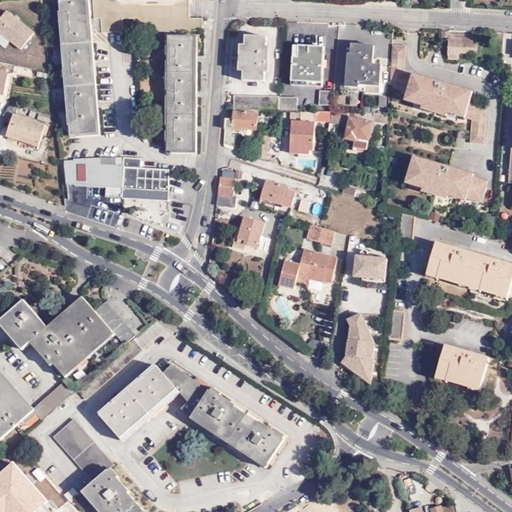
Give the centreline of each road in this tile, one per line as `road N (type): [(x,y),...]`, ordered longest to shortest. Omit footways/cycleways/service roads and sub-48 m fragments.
road 1 (unknown): [(50,440),(156,354),(172,351),(291,430),(292,445),(268,481),(274,500)]
road 2 (primary): [(376,415),(310,379),(189,273)]
road 3 (primary): [(173,300),(361,442)]
road 4 (residential): [(222,9),(457,19)]
road 5 (residential): [(201,218),(222,9)]
road 6 (unknown): [(23,205),(25,71),(40,0)]
road 7 (primary): [(175,263),(0,197)]
road 8 (primary): [(0,210),(162,293)]
road 9 (primary): [(373,449),(432,468),(492,511)]
road 10 (residential): [(361,442),(254,511)]
